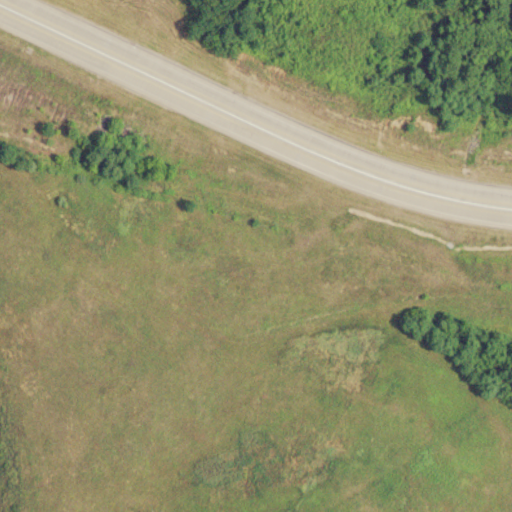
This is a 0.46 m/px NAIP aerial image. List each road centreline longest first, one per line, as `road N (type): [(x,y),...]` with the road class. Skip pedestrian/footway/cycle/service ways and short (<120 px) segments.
road 1 (trunk): [(0,23),(365,193),(511,228)]
road 2 (trunk): [(511,191),(427,183),(24,0)]
